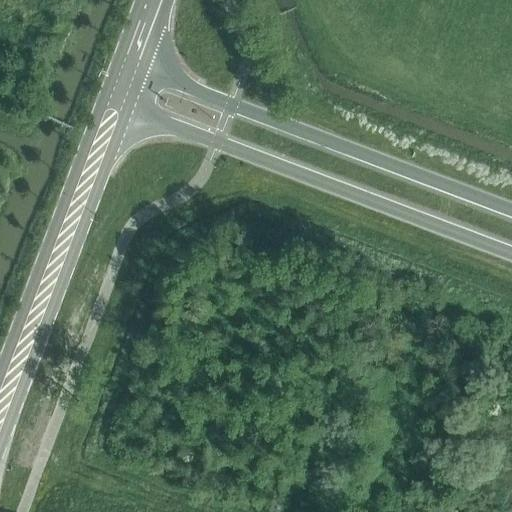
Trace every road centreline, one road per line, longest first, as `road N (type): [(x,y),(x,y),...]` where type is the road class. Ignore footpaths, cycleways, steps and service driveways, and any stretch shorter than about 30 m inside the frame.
road 1 (trunk): [(115,103),(511,252)]
road 2 (trunk): [(511,209),(130,64)]
road 3 (tertiary): [(0,410),(115,103)]
